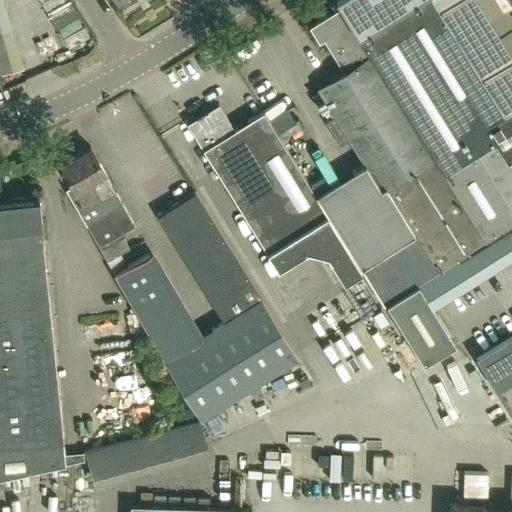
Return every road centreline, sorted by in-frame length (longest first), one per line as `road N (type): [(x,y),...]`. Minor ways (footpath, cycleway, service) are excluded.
road 1 (tertiary): [(0,130),(132,68)]
road 2 (tertiary): [(132,68),(243,0)]
